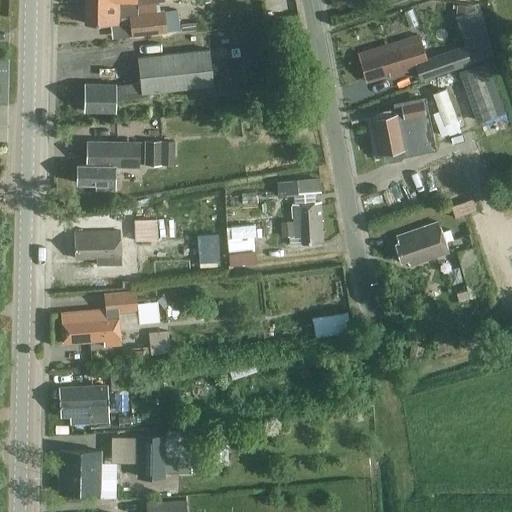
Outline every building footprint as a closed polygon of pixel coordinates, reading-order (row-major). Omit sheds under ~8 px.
[(164,11),(162,0),(153,0),(139,2),(132,2),(130,2),(119,2),(86,2),(86,11),(84,11),(84,19),(86,19),(86,23),(119,24),(119,17),(130,18),(132,36),(168,32),(168,31),(165,11),(164,11)] [(473,6),(458,5),(456,21),(461,22),(471,23),(471,17),(473,6)] [(165,11),(168,31),(180,29),(178,9),(165,10),(165,11)] [(426,58),(420,35),(359,53),(366,76),(375,74),(377,79),(416,68),(421,81),(473,63),(473,61),(487,56),(481,39),(426,58)] [(215,94),(210,49),(138,58),(141,83),(116,84),(85,84),(85,111),(116,111),(116,100),(148,96),(147,93),(192,88),(193,97),(215,94)] [(504,112),(486,61),(459,71),(476,122),(504,112)] [(461,131),(446,89),(432,94),(439,111),(433,113),(441,136),(449,134),(449,135),(461,131)] [(373,119),(380,153),(405,148),(398,114),(373,119)] [(116,166),(140,166),(140,142),(89,141),(88,165),(78,165),(78,183),(100,183),(100,189),(115,189),(116,166)] [(162,141),(145,141),(145,164),(162,165),(162,141)] [(321,191),(320,179),(277,182),(278,198),(286,197),(286,194),(321,191)] [(452,206),(456,218),(477,211),(473,199),(452,206)] [(165,230),(157,231),(156,202),(133,204),(135,242),(157,241),(157,245),(166,244),(165,230)] [(302,237),(302,243),(323,242),(321,202),(293,203),(295,237),(302,237)] [(235,222),(237,261),(263,260),(261,221),(235,222)] [(442,232),(439,222),(397,236),(400,243),(396,244),(402,262),(408,260),(410,265),(449,251),(446,243),(454,240),(450,229),(442,232)] [(121,263),(120,230),(74,232),(75,258),(97,257),(97,264),(121,263)] [(217,234),(198,235),(200,262),(219,261),(217,234)] [(468,290),(468,291),(473,290),(484,287),(473,248),(457,252),(468,290)] [(138,310),(136,290),(104,293),(106,309),(61,312),(64,343),(108,339),(109,345),(121,344),(118,312),(138,310)] [(475,297),(473,290),(468,291),(468,290),(457,293),(459,301),(475,297)] [(148,333),(150,353),(172,350),(169,330),(148,333)] [(111,389),(131,388),(131,370),(110,370),(111,389)] [(109,422),(108,385),(59,387),(61,416),(70,416),(71,423),(109,422)] [(167,434),(138,434),(138,477),(167,477),(167,434)] [(234,458),(233,435),(211,436),(212,459),(234,458)] [(101,450),(61,450),(60,492),(100,492),(101,450)] [(146,511),(186,511),(185,499),(146,502),(146,511)]
